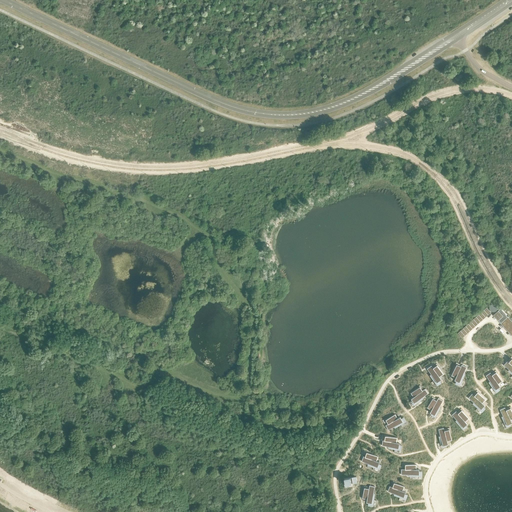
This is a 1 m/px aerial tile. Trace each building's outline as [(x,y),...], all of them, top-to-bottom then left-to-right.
[(500,309),(493,315),(495,318),(503,311),(500,309)] [(503,311),(495,318),(498,321),(505,314),(503,311)] [(511,321),(507,317),(501,322),(511,333),(511,321)] [(431,365),(427,369),(435,381),(438,379),(439,380),(441,379),(439,377),(433,368),(431,365)] [(437,365),(433,368),(439,377),(443,374),(437,365)] [(456,365),(451,375),(455,377),(460,367),(456,365)] [(455,377),(454,380),(456,381),(457,379),(460,380),(466,367),(461,365),(460,367),(455,377)] [(490,372),(486,376),(489,381),(494,388),(497,386),(498,387),(500,386),(498,384),(492,375),(490,372)] [(496,372),(492,375),(498,384),(502,381),(496,372)] [(419,387),(410,393),(413,397),(422,391),(419,387)] [(413,397),(411,399),(412,400),(414,399),(416,402),(428,393),(425,389),(422,391),(413,397)] [(477,392),(474,396),(482,403),(485,400),(477,392)] [(472,394),(468,398),(479,408),(481,405),(483,407),(484,405),(482,403),(474,396),(472,394)] [(432,398),(427,408),(431,410),(437,401),(432,398)] [(431,410),(429,413),(431,414),(432,412),(435,414),(443,401),(438,398),(437,401),(431,410)] [(505,407),(500,410),(506,423),(509,422),(510,424),(511,423),(511,420),(506,410),(505,407)] [(461,410),(458,413),(465,422),(469,418),(461,410)] [(456,411),(452,415),(461,426),(464,424),(465,425),(467,424),(465,422),(458,413),(456,411)] [(395,414),(385,420),(388,424),(397,418),(395,414)] [(388,424),(385,425),(388,430),(401,423),(399,420),(401,419),(400,417),(397,418),(388,424)] [(443,428),(438,429),(442,443),(445,443),(446,445),(448,444),(447,441),(444,431),(443,428)] [(366,452),(365,457),(376,461),(378,456),(366,452)] [(363,456),(361,461),(375,466),(376,463),(378,464),(379,462),(376,461),(365,457),(363,456)] [(394,483),(392,487),(403,491),(404,486),(394,483)] [(367,499),(366,502),(368,503),(369,500),(372,501),(374,486),(369,485),(369,488),(367,499)] [(389,486),(387,491),(401,496),(403,493),(405,494),(405,492),(403,491),(392,487),(389,486)]
